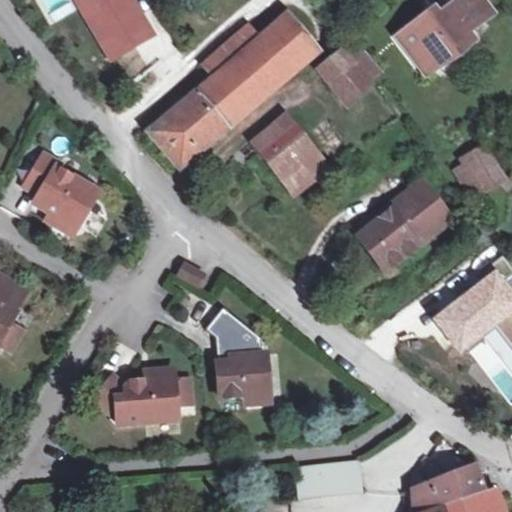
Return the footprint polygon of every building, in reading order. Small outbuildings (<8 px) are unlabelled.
[(136,0),(48,0),(42,3),(40,0),(36,0),(48,24),(80,9),(109,67),(157,43),(136,0)] [(414,61),(426,51),(437,65),(472,38),(466,29),(479,20),(463,0),(451,0),(435,12),(429,17),(425,11),(394,35),(414,61)] [(431,6),(425,11),(429,17),(435,12),(431,6)] [(258,41),(215,78),(150,134),(166,152),(180,168),(249,112),(248,109),(245,106),(314,48),(288,16),(258,41)] [(203,64),(215,78),(258,41),(248,28),(203,64)] [(363,50),(352,59),(371,83),(382,75),(363,50)] [(347,106),(371,87),(343,51),(319,72),(347,106)] [(426,51),(414,61),(424,75),(437,65),(426,51)] [(258,150),(294,197),(312,183),(328,169),(286,116),(253,143),(258,150)] [(484,148),(466,159),(477,177),(495,167),(484,148)] [(58,167),(60,163),(44,154),(25,188),(40,197),(35,204),(56,216),(77,229),(99,191),(58,167)] [(464,186),(477,177),(466,159),(453,167),(464,186)] [(424,184),(408,196),(438,236),(453,224),(424,184)] [(388,277),(438,236),(408,196),(390,210),(393,215),(360,240),(388,277)] [(52,223),(73,236),(77,229),(56,216),(52,223)] [(0,344),(10,350),(23,327),(9,320),(16,307),(14,306),(22,290),(0,276),(0,344)] [(207,291),(211,284),(197,276),(192,283),(207,291)] [(438,297),(411,329),(476,383),(503,352),(438,297)] [(229,362),(230,368),(218,368),(221,399),(246,398),(270,395),(266,354),(261,355),(260,338),(228,340),(229,362)] [(322,366),(315,375),(336,393),(343,384),(322,366)] [(148,371),(149,380),(173,379),(172,369),(148,371)] [(110,413),(117,412),(118,421),(119,425),(177,420),(175,406),(192,404),(190,381),(174,383),(173,379),(149,380),(130,381),(124,388),(113,378),(95,399),(110,413)] [(246,406),(270,405),(270,395),(246,398),(246,406)] [(118,421),(117,412),(110,413),(118,421)] [(357,462),(294,470),(298,500),(302,499),(361,492),(357,462)] [(428,511),(483,493),(475,470),(414,493),(414,511),(428,511)] [(503,511),(494,490),(483,493),(428,511),(503,511)]
